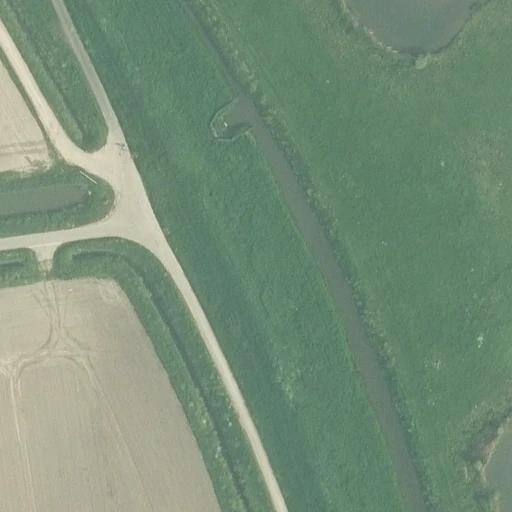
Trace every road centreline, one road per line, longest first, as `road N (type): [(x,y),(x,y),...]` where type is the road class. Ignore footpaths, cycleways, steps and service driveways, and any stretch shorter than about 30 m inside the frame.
road 1 (unclassified): [(281,511),(241,407),(150,223)]
road 2 (unclassified): [(0,245),(150,223)]
